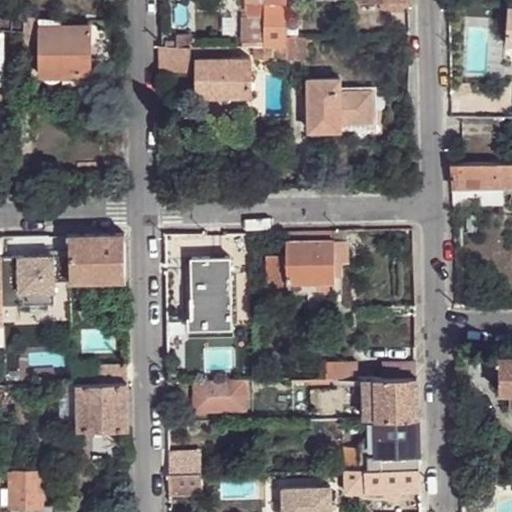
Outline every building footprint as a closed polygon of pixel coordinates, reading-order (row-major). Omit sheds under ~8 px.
[(284,0),(241,0),(241,4),(243,16),(263,16),(263,47),(285,47),(285,36),(284,0)] [(26,16),(13,14),(13,28),(21,28),(26,28),(26,16)] [(41,17),(26,16),(26,28),(21,28),(22,48),(41,47),(41,25),(41,17)] [(41,25),(41,47),(42,75),(91,74),(90,24),(61,25),(41,25)] [(306,35),(285,36),(285,47),(285,60),(307,59),(306,35)] [(173,47),(159,47),(160,71),(191,71),(191,53),(191,47),(188,47),(173,47)] [(285,60),(285,47),(263,47),(254,47),(254,59),(285,60)] [(248,95),(248,58),(198,58),(197,96),(248,95)] [(340,122),(340,90),(340,78),(307,79),(308,129),(340,129),(340,122)] [(373,88),(340,90),(340,122),(373,122),(373,88)] [(121,153),(122,137),(108,137),(109,153),(121,153)] [(450,160),(451,185),(499,185),(511,185),(511,160),(451,161),(450,160)] [(451,185),(451,203),(499,203),(499,185),(451,185)] [(123,232),(67,233),(68,253),(68,280),(124,279),(123,232)] [(286,280),(334,280),(334,273),(334,260),(334,238),(285,239),(285,258),(286,280)] [(347,238),(334,238),(334,260),(342,260),(348,259),(347,238)] [(54,280),(68,280),(68,253),(2,254),(3,304),(54,303),(54,280)] [(201,325),(230,325),(229,256),(189,257),(190,295),(188,295),(189,315),(189,317),(201,317),(201,325)] [(272,285),(285,284),(286,280),(285,258),(271,258),(272,285)] [(342,260),(334,260),(334,273),(343,273),(342,260)] [(334,292),(334,280),(286,280),(285,284),(286,293),(334,292)] [(231,335),(230,325),(201,325),(201,317),(189,317),(189,315),(184,314),(185,335),(231,335)] [(510,391),(511,391),(511,354),(498,355),(498,390),(510,391)] [(269,362),(252,362),(253,379),(270,379),(269,362)] [(416,376),(416,362),(382,363),(383,377),(416,376)] [(335,377),(351,377),(351,364),(330,364),(331,377),(335,377)] [(373,399),(374,417),(417,416),(416,376),(383,377),(372,377),(373,394),(366,393),(367,398),(373,399)] [(365,377),(366,417),(374,417),(373,399),(367,398),(366,393),(373,394),(372,377),(365,377)] [(243,409),(243,379),(192,380),(192,410),(243,409)] [(126,381),(77,383),(77,427),(127,426),(126,381)] [(77,383),(59,383),(59,427),(77,427),(77,383)] [(417,416),(374,417),(374,455),(376,455),(419,455),(417,416)] [(376,455),(376,468),(419,467),(419,455),(376,455)] [(376,468),(363,468),(364,475),(357,475),(357,485),(364,485),(364,491),(383,490),(383,495),(400,495),(401,490),(419,489),(419,467),(376,468)] [(13,469),(8,469),(8,485),(0,485),(0,504),(8,503),(8,506),(38,506),(41,507),(41,506),(41,477),(41,468),(13,468),(13,469)] [(52,468),(41,468),(41,477),(51,476),(52,468)] [(363,468),(345,468),(345,491),(364,491),(364,485),(357,485),(357,475),(364,475),(363,468)] [(167,472),(168,494),(200,494),(200,472),(167,472)] [(329,511),(329,486),(280,487),(280,511),(329,511)] [(54,511),(84,511),(84,495),(52,495),(51,506),(54,506),(54,511)]
